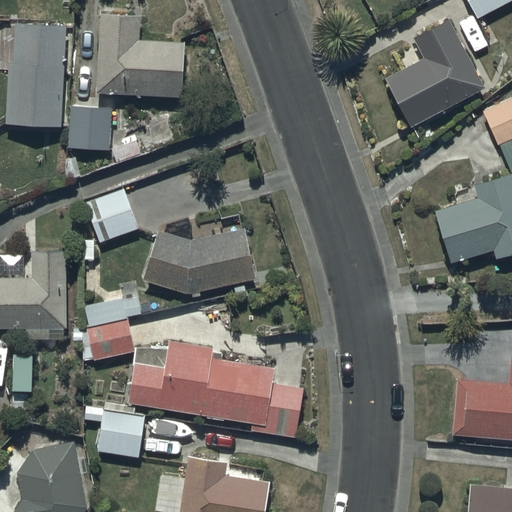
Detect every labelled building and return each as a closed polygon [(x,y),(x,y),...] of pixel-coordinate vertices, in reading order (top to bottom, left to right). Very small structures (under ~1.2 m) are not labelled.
[(469,0),(477,14),(502,0),(469,0)] [(100,10),(94,88),(181,91),(183,37),(140,35),(141,11),(100,10)] [(410,123),(484,83),(447,14),(412,33),(423,52),(384,74),(410,123)] [(64,19),(14,19),(13,57),(7,57),(6,119),(61,120),(61,80),(63,80),(64,19)] [(511,93),(482,106),(497,141),(500,140),(511,167),(511,93)] [(117,103),(69,101),(67,145),(115,147),(117,103)] [(511,246),(511,172),(510,167),(473,177),(478,194),(436,206),(450,258),(492,246),(494,252),(511,246)] [(124,183),(83,197),(98,239),(139,225),(124,183)] [(254,275),(244,224),(189,235),(156,226),(142,275),(188,288),(254,275)] [(65,245),(32,245),(32,272),(0,271),(0,323),(25,323),(25,335),(64,334),(64,322),(66,322),(65,245)] [(88,322),(84,323),(93,357),(134,346),(126,315),(140,311),(136,295),(123,298),(122,294),(84,301),(88,322)] [(126,399),(251,417),(250,428),(295,433),(301,382),(270,378),(272,361),(211,353),(212,342),(167,336),(166,347),(136,343),(126,399)] [(508,377),(457,373),(452,429),(511,434),(511,352),(510,353),(508,377)] [(11,366),(0,387),(0,396),(12,403),(27,374),(11,366)] [(145,412),(86,402),(84,416),(100,419),(95,448),(138,455),(145,412)] [(12,510),(15,511),(80,511),(85,502),(75,438),(32,445),(17,469),(21,495),(12,510)] [(227,455),(187,451),(184,473),(158,470),(154,506),(178,509),(177,511),(263,511),(268,475),(225,470),(227,455)] [(511,511),(511,481),(469,479),(466,511),(511,511)]
